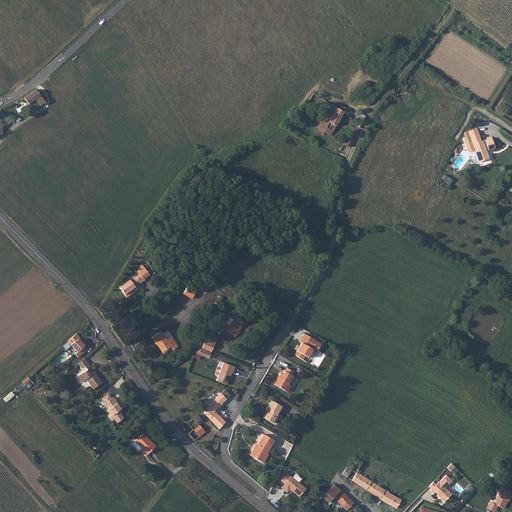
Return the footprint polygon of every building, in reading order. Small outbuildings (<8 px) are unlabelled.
[(37,106),(43,102),(40,97),(39,98),(38,96),(39,96),(35,90),(24,97),(21,99),(22,101),(25,100),(27,103),(33,99),(37,106)] [(22,102),(16,106),(19,110),(25,107),(22,102)] [(340,105),(338,108),(336,107),(333,111),(327,122),(321,132),(329,136),(345,108),(340,105)] [(321,132),(327,122),(323,120),(317,130),(321,132)] [(468,139),(471,147),(472,147),(474,152),(475,152),(475,153),(479,164),(489,161),(487,156),(485,155),(485,153),(494,150),(491,141),(481,144),(479,144),(476,137),(468,139)] [(352,141),(347,138),(343,143),(349,146),(352,141)] [(132,293),(130,290),(139,284),(144,280),(144,279),(149,275),(142,266),(137,270),(139,273),(119,288),(126,297),(132,293)] [(188,287),(185,294),(191,298),(195,291),(188,287)] [(239,332),(238,331),(246,323),(238,317),(230,326),(226,323),(221,329),(225,332),(227,329),(235,337),(239,332)] [(160,332),(151,338),(156,345),(158,344),(163,352),(170,347),(173,350),(177,347),(171,338),(167,340),(160,332)] [(79,340),(81,338),(76,333),(68,341),(77,351),(75,353),(78,357),(87,349),(85,346),(79,340)] [(298,350),(295,354),(303,359),(306,355),(309,357),(314,349),(317,351),(322,343),(305,333),(300,341),(302,342),(300,345),(298,350)] [(205,340),(201,349),(210,352),(214,344),(205,340)] [(200,349),(194,354),(207,359),(209,353),(200,349)] [(83,385),(87,381),(94,390),(103,383),(99,378),(83,359),(77,366),(81,370),(84,368),(87,372),(78,379),(83,385)] [(228,380),(232,371),(233,372),(235,368),(233,367),(223,362),(216,380),(222,383),(223,378),(225,379),(228,380)] [(288,367),(284,373),(282,372),(275,383),(285,389),(290,383),(294,375),(293,374),(294,371),(288,367)] [(7,402),(15,395),(12,392),(4,399),(7,402)] [(212,413),(226,397),(221,392),(209,405),(204,411),(204,413),(219,430),(224,422),(215,413),(214,414),(212,413)] [(109,394),(103,398),(106,403),(105,403),(113,415),(111,416),(113,420),(115,419),(122,414),(123,414),(120,410),(121,409),(114,398),(112,399),(109,394)] [(278,412),(283,405),(273,399),(268,406),(270,408),(265,416),(273,422),(279,413),(278,412)] [(203,431),(207,427),(198,415),(188,424),(193,430),(188,434),(188,435),(191,438),(193,441),(204,432),(203,431)] [(143,448),(149,454),(157,446),(144,433),(133,444),(140,451),(143,448)] [(255,449),(254,448),(251,455),(262,461),(267,453),(275,440),(264,433),(255,449)] [(346,477),(352,480),(356,472),(358,469),(362,462),(358,459),(351,470),(346,477)] [(351,470),(347,467),(341,474),(346,477),(351,470)] [(356,472),(352,480),(380,498),(396,508),(401,500),(388,492),(389,491),(385,489),(384,490),(358,473),(356,472)] [(291,478),(287,474),(281,481),(285,485),(281,489),(287,493),(290,490),(299,497),(306,489),(291,477),(291,478)] [(444,474),(437,481),(428,490),(431,493),(433,492),(436,494),(438,496),(438,498),(442,501),(449,494),(443,487),(450,480),(444,474)] [(334,485),(322,497),(328,503),(333,498),(340,490),(334,485)] [(509,494),(510,491),(502,487),(500,490),(499,490),(493,503),(489,501),(486,508),(494,511),(497,505),(502,508),(507,498),(508,499),(510,495),(509,494)] [(333,498),(347,510),(354,502),(352,500),(340,490),(333,498)]
